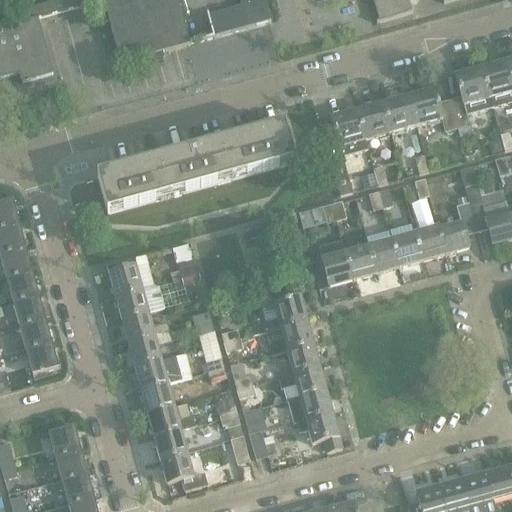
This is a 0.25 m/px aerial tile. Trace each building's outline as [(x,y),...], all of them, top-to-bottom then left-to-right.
[(121,66),(149,59),(150,64),(164,60),(163,55),(191,48),(177,0),(239,0),(242,9),(207,18),(214,41),(272,26),(264,0),(373,0),(380,24),(377,25),(377,26),(413,15),(411,15),(407,1),(410,0),(443,0),(445,5),(443,6),(444,6),(464,0),(69,0),(0,19),(0,81),(19,76),(22,85),(23,85),(53,77),(51,68),(51,67),(38,21),(104,3),(121,66)] [(511,83),(507,65),(481,72),(490,102),(492,111),(511,106),(511,83)] [(481,72),(455,79),(461,101),(450,104),(457,132),(470,129),(467,118),(492,111),(490,102),(481,72)] [(434,93),(408,100),(416,130),(442,123),(445,135),(457,132),(450,104),(438,107),(434,93)] [(408,100),(383,107),(391,137),(416,130),(408,100)] [(383,107),(357,114),(365,144),(391,137),(383,107)] [(365,144),(357,114),(331,121),(334,133),(323,137),(340,200),(352,196),(340,151),(365,144)] [(285,130),(253,138),(263,175),(295,166),(285,130)] [(511,145),(509,135),(499,138),(504,155),(511,152),(511,145)] [(253,138),(222,147),(232,183),(263,175),(253,138)] [(492,143),(489,149),(491,156),(503,153),(499,141),(492,143)] [(222,147),(192,155),(202,192),(232,183),(222,147)] [(192,155),(161,164),(171,200),(202,192),(192,155)] [(414,161),(419,178),(429,176),(424,159),(414,161)] [(505,161),(495,164),(500,180),(510,178),(505,161)] [(161,164),(130,172),(140,209),(171,200),(161,164)] [(383,170),(373,172),(374,177),(377,188),(378,190),(387,187),(383,170)] [(473,170),(460,173),(465,191),(476,188),(477,188),(478,188),(473,170)] [(140,209),(130,172),(98,181),(108,217),(140,209)] [(374,177),(362,180),(365,192),(377,188),(374,177)] [(425,183),(415,186),(420,202),(429,200),(425,183)] [(388,193),(379,196),(383,212),(393,210),(388,193)] [(383,212),(379,196),(369,198),(373,215),(383,212)] [(467,199),(457,202),(459,209),(469,207),(467,199)] [(481,203),(469,207),(477,235),(488,232),(493,249),(511,244),(511,225),(510,217),(507,206),(484,212),(481,203)] [(0,207),(0,233),(20,228),(13,204),(0,207)] [(342,206),(332,208),(337,225),(346,222),(342,206)] [(457,210),(461,226),(462,226),(465,238),(477,235),(469,207),(459,209),(457,210)] [(337,225),(332,208),(323,211),(327,227),(337,225)] [(462,226),(461,226),(438,232),(445,258),(469,252),(465,238),(462,226)] [(20,228),(0,233),(0,258),(0,259),(26,252),(20,228)] [(438,232),(415,239),(422,265),(445,258),(438,232)] [(415,239),(392,245),(399,271),(422,265),(415,239)] [(392,245),(369,251),(376,277),(399,271),(392,245)] [(369,251),(346,258),(353,284),(376,277),(369,251)] [(26,252),(0,259),(7,283),(33,276),(26,252)] [(353,284),(346,258),(322,264),(329,290),(353,284)] [(136,261),(107,269),(109,278),(116,301),(143,294),(136,270),(136,261)] [(180,275),(182,284),(199,279),(197,270),(180,275)] [(33,276),(7,283),(13,307),(39,299),(33,276)] [(199,279),(182,284),(185,294),(202,289),(199,279)] [(143,294),(116,301),(122,324),(149,317),(143,294)] [(276,317),(262,321),(266,336),(307,324),(304,313),(305,311),(303,304),(301,302),(301,301),(289,304),(287,296),(272,300),(276,317)] [(39,299),(13,307),(20,330),(46,323),(39,299)] [(228,312),(216,316),(218,327),(231,323),(228,312)] [(192,321),(195,330),(212,326),(209,316),(192,321)] [(149,317),(122,324),(128,348),(170,336),(167,327),(153,331),(149,317)] [(46,323),(20,330),(26,354),(52,347),(46,323)] [(307,324),(266,336),(272,359),(287,355),(314,348),(307,324)] [(212,326),(195,330),(198,340),(214,335),(212,326)] [(221,338),(224,347),(241,343),(238,333),(221,338)] [(170,336),(128,348),(135,371),(162,364),(158,350),(173,346),(170,336)] [(241,343),(224,347),(227,357),(243,352),(241,343)] [(52,347),(26,354),(33,379),(59,371),(52,347)] [(276,372),(279,382),(320,371),(314,348),(287,355),(291,369),(276,372)] [(162,364),(135,371),(141,395),(168,388),(180,384),(174,361),(162,364)] [(205,367),(208,377),(225,372),(222,363),(205,367)] [(320,371),(279,382),(285,405),(288,405),(327,394),(320,371)] [(225,372),(208,377),(210,386),(227,382),(225,372)] [(234,384),(237,394),(253,389),(251,379),(234,384)] [(168,388),(141,395),(148,418),(175,411),(168,388)] [(253,389),(237,394),(239,403),(256,399),(253,389)] [(327,394),(288,405),(294,428),(297,427),(333,417),(327,394)] [(218,413),(220,423),(237,419),(235,409),(218,413)] [(175,411),(148,418),(154,441),(181,434),(195,430),(193,420),(178,424),(175,411)] [(260,412),(243,417),(246,427),(262,422),(260,412)] [(333,417),(297,427),(299,436),(308,434),(312,448),(322,445),(325,457),(343,452),(333,417)] [(237,419),(220,423),(223,433),(240,428),(237,419)] [(49,437),(55,461),(81,454),(75,430),(49,437)] [(181,434),(154,441),(160,464),(187,457),(181,434)] [(261,435),(249,438),(256,464),(268,460),(261,435)] [(250,465),(243,440),(231,443),(238,469),(250,465)] [(0,450),(0,458),(2,466),(4,475),(17,472),(10,447),(0,450)] [(81,454),(55,461),(62,485),(88,478),(81,454)] [(187,457),(160,464),(167,488),(182,484),(185,496),(208,489),(204,477),(194,480),(187,457)] [(511,482),(509,471),(486,477),(493,503),(511,497),(511,482)] [(17,472),(4,475),(7,484),(20,481),(17,472)] [(486,477),(463,484),(470,509),(493,503),(486,477)] [(88,478),(62,485),(68,509),(94,502),(88,478)] [(463,484),(440,490),(445,511),(460,511),(470,509),(463,484)] [(445,511),(440,490),(416,496),(419,507),(407,510),(407,511),(445,511)] [(97,511),(94,502),(68,509),(69,511),(97,511)]
